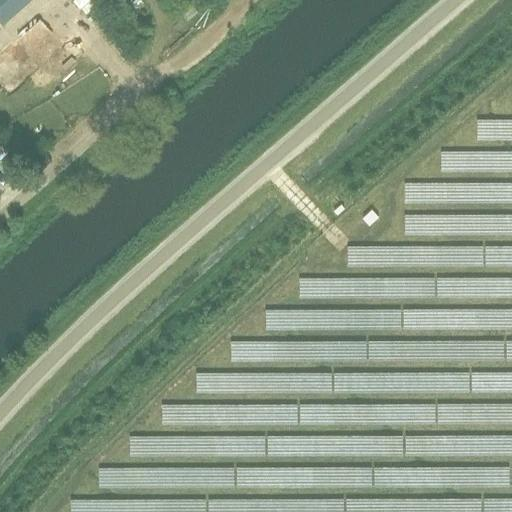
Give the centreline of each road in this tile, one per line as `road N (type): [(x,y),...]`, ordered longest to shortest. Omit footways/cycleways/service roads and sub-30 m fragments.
road 1 (unclassified): [(0,415),(145,272),(458,0)]
road 2 (unclassified): [(0,216),(169,68)]
